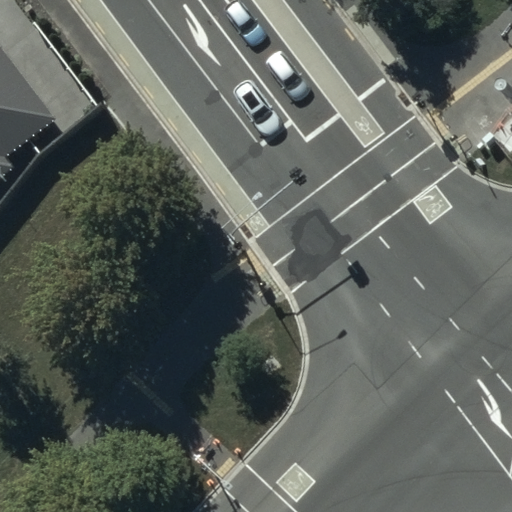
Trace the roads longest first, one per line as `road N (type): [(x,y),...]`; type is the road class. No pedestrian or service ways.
road 1 (residential): [(194,0),(472,368)]
road 2 (primary): [(347,511),(472,368)]
